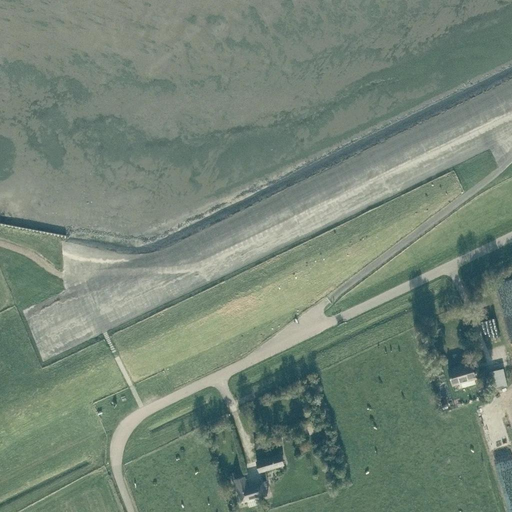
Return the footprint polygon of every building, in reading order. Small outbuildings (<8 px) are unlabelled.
[(511,270),(492,277),(511,351),(511,270)] [(475,378),(471,365),(471,362),(448,369),(452,384),(475,378)] [(500,380),(492,382),(494,390),(502,387),(500,380)] [(511,511),(511,447),(499,406),(477,413),(508,511),(511,511)] [(284,429),(277,431),(280,437),(286,435),(284,429)] [(261,473),(285,465),(281,454),(258,461),(261,473)] [(241,502),(267,494),(263,481),(248,485),(245,476),(234,479),(241,502)]
